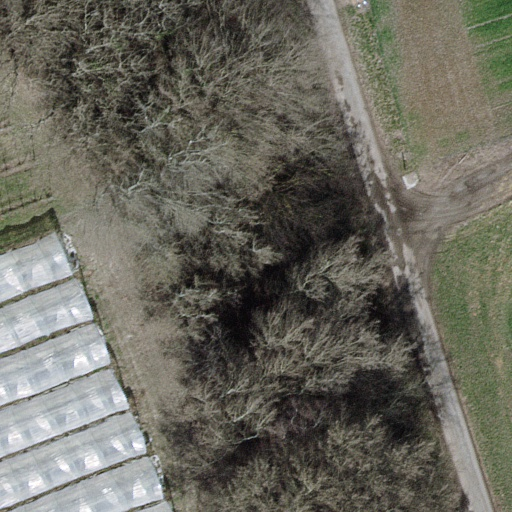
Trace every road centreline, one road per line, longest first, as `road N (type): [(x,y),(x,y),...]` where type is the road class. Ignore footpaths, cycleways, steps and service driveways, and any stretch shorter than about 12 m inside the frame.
road 1 (track): [(318,0),(479,511)]
road 2 (track): [(390,235),(511,184)]
